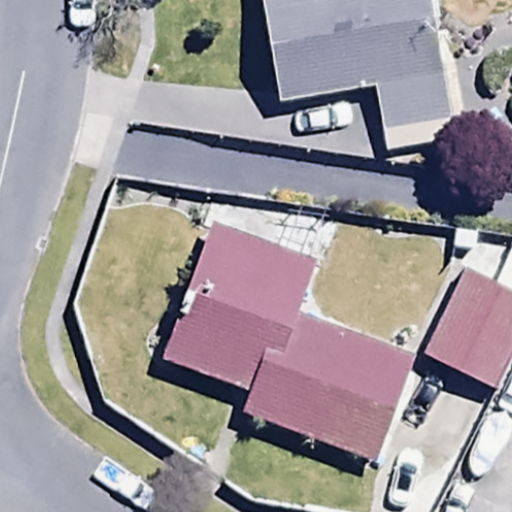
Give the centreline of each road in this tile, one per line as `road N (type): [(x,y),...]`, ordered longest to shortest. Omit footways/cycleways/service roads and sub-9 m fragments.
road 1 (residential): [(21,0),(22,44),(0,157)]
road 2 (residential): [(0,436),(103,511)]
